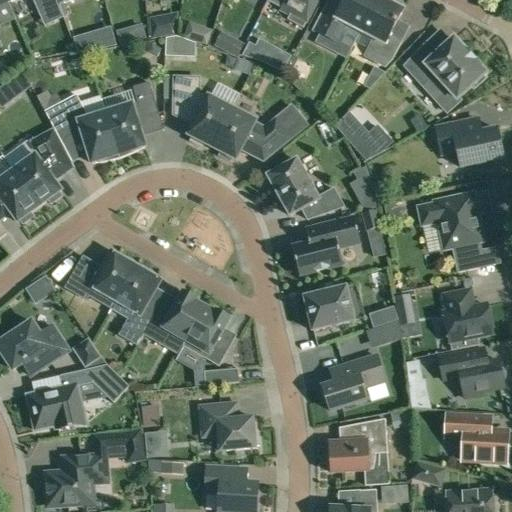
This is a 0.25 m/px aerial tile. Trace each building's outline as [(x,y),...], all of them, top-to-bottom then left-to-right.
[(6,0),(8,4),(16,0),(32,0),(37,11),(45,14),(59,7),(59,6),(57,0),(6,0)] [(293,0),(297,2),(287,21),(303,29),(318,0),(293,0)] [(338,44),(347,26),(360,33),(377,0),(330,0),(314,32),(338,44)] [(363,57),(374,63),(384,69),(392,61),(402,43),(390,37),(403,10),(401,9),(403,5),(392,0),(389,0),(388,2),(383,0),(377,0),(360,33),(373,40),(368,49),(363,57)] [(212,31),(190,23),(184,39),(207,47),(212,31)] [(73,40),(78,55),(116,48),(110,29),(73,40)] [(120,47),(132,44),(128,30),(116,34),(120,47)] [(428,69),(436,77),(448,90),(436,102),(447,114),(460,102),(458,100),(473,86),(475,89),(485,80),(482,77),(486,74),(454,39),(451,42),(435,56),(425,45),(405,68),(416,80),(428,69)] [(292,57),(259,40),(256,47),(249,43),(242,57),(264,64),(283,74),(292,57)] [(385,73),(374,68),(365,87),(370,89),(385,73)] [(212,149),(232,110),(208,97),(207,100),(198,95),(199,79),(175,79),(174,100),(187,101),(193,104),(185,119),(195,124),(188,137),(192,138),(190,142),(202,148),(204,144),(212,149)] [(105,114),(120,160),(130,156),(145,148),(137,122),(159,115),(149,83),(134,88),(139,103),(105,114)] [(56,130),(62,142),(82,132),(92,165),(97,164),(114,162),(120,160),(105,114),(88,119),(76,96),(46,112),(56,130)] [(232,110),(212,149),(220,153),(218,157),(230,163),(232,159),(236,161),(242,148),(263,159),(262,160),(263,161),(306,126),(291,107),(264,129),(255,124),(256,122),(232,110)] [(490,162),(503,159),(497,130),(481,133),(478,120),(436,129),(441,154),(457,151),(460,168),(476,165),(478,172),(491,169),(490,162)] [(376,123),(353,145),(352,146),(366,162),(393,141),(376,123)] [(61,143),(62,142),(56,130),(34,142),(40,155),(37,157),(37,155),(14,172),(39,208),(48,201),(51,205),(62,198),(59,194),(61,192),(54,182),(74,168),(61,143)] [(309,219),(342,208),(342,209),(344,208),(334,190),(318,199),(297,161),(268,177),(290,217),(302,211),(308,221),(309,220),(309,219)] [(0,221),(11,213),(18,223),(20,222),(23,225),(34,218),(31,214),(39,208),(14,172),(1,181),(0,180),(0,221)] [(418,208),(422,227),(438,223),(444,251),(453,249),(458,273),(480,269),(475,245),(484,243),(479,215),(491,212),(487,193),(474,196),(474,194),(434,202),(434,205),(418,208)] [(367,232),(382,228),(377,211),(363,214),(367,232)] [(309,245),(292,249),(299,277),(342,266),(338,249),(360,243),(354,218),(306,231),(309,245)] [(116,302),(136,268),(134,266),(132,262),(125,258),(120,259),(111,254),(102,269),(83,258),(66,289),(86,300),(90,294),(101,300),(104,296),(116,302)] [(136,268),(116,302),(127,309),(123,316),(129,320),(120,336),(137,346),(155,315),(144,309),(160,281),(151,276),(150,272),(142,267),(138,269),(136,268)] [(306,304),(302,305),(305,315),(309,314),(313,332),(355,322),(346,288),(305,298),(306,304)] [(475,309),(471,291),(444,296),(447,314),(444,315),(450,342),(452,352),(479,347),(477,336),(493,333),(488,306),(475,309)] [(155,315),(137,346),(138,346),(143,336),(161,346),(166,345),(172,335),(185,342),(205,308),(196,303),(197,301),(183,293),(167,322),(155,315)] [(205,308),(185,342),(182,347),(219,368),(228,352),(216,345),(230,320),(216,312),(215,314),(205,308)] [(370,316),(374,329),(398,322),(396,314),(393,315),(391,309),(370,316)] [(32,323),(0,343),(0,352),(13,371),(23,365),(31,377),(69,352),(53,328),(41,336),(32,323)] [(88,341),(74,350),(86,368),(100,358),(88,341)] [(504,389),(503,382),(504,382),(505,381),(505,380),(506,378),(506,377),(506,376),(506,374),(506,373),(505,372),(505,370),(504,369),(502,369),(501,368),(500,368),(499,361),(487,363),(484,349),(440,358),(444,381),(461,378),(465,399),(481,396),(480,393),(504,389)] [(385,381),(377,357),(331,371),(335,384),(323,388),(324,390),(322,393),(324,399),(327,400),(331,412),(367,400),(363,388),(385,381)] [(409,386),(422,383),(418,363),(406,365),(409,386)] [(113,404),(118,400),(124,406),(136,394),(107,366),(60,377),(63,388),(27,397),(35,432),(56,427),(56,429),(56,430),(86,427),(76,388),(92,384),(113,404)] [(206,387),(239,383),(238,369),(204,373),(206,387)] [(225,405),(200,407),(203,438),(219,437),(220,452),(256,449),(256,447),(260,446),(259,431),(255,432),(253,418),(226,421),(225,405)] [(491,432),(492,418),(448,415),(446,438),(465,439),(463,461),(506,464),(508,433),(491,432)] [(386,420),(339,429),(340,443),(330,443),(332,474),(369,471),(369,470),(374,470),(376,458),(376,455),(388,454),(386,420)] [(148,462),(143,430),(122,433),(127,465),(148,462)] [(59,460),(60,474),(46,475),(48,507),(94,504),(92,484),(107,483),(106,457),(59,460)] [(416,477),(441,485),(445,471),(420,464),(416,477)] [(207,468),(206,492),(221,493),(219,511),(256,511),(258,485),(247,484),(248,470),(207,468)] [(396,487),(398,506),(410,505),(408,486),(396,487)] [(378,511),(377,491),(356,492),(356,505),(344,506),(344,509),(331,508),(330,511),(378,511)] [(492,511),(492,492),(448,495),(448,511),(492,511)]
